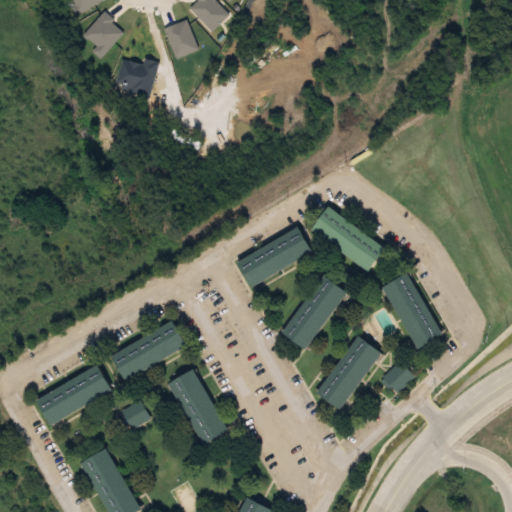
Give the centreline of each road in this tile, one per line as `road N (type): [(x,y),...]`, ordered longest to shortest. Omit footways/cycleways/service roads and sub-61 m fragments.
road 1 (tertiary): [(391,511),(421,461),(511,381)]
road 2 (secondary): [(421,461),(455,451),(486,460),(506,489),(509,511)]
